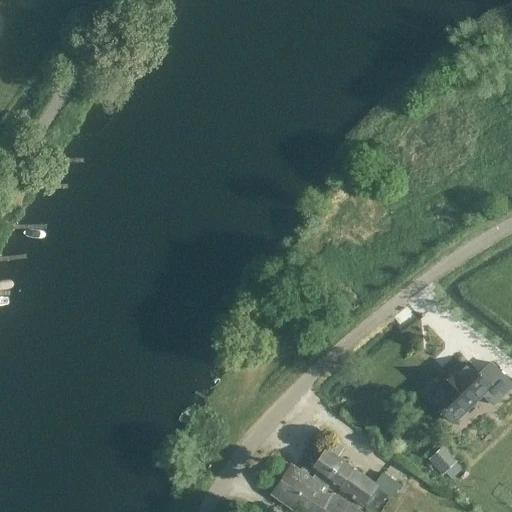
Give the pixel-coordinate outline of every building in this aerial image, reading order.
[(433,385),(462,362),(453,350),(447,354),(437,342),(414,360),(433,385)] [(457,372),(456,373),(443,386),(445,388),(433,399),(455,421),(483,393),(495,405),(511,387),(511,382),(492,362),(481,373),(470,362),(458,374),(457,372)] [(446,474),(463,459),(449,443),(432,459),(446,474)] [(379,487),(326,448),(313,467),(318,471),(312,480),(292,466),(273,494),(299,511),(359,511),(327,490),(333,482),(365,506),(379,487)] [(394,495),(402,484),(386,472),(378,484),(394,495)]
